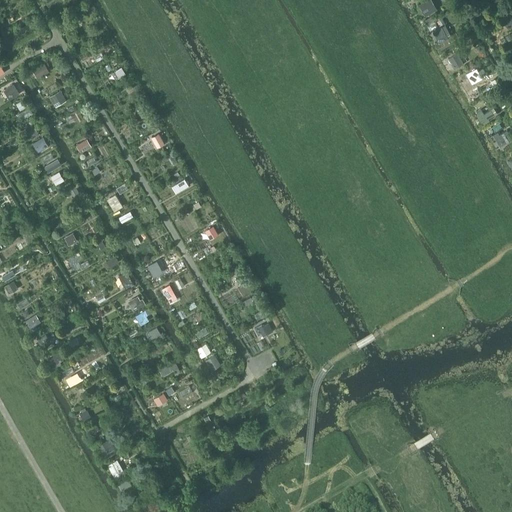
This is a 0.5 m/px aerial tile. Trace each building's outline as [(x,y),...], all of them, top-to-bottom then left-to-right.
[(421,0),(420,1),(421,2),(428,14),(437,9),(431,0),(421,0)] [(431,16),(424,20),(427,24),(429,23),(434,20),(431,16)] [(443,26),(433,32),(439,43),(449,37),(443,26)] [(457,53),(448,58),(454,69),(464,63),(457,53)] [(44,63),(32,69),(36,76),(37,78),(45,73),(48,71),(45,64),(44,63)] [(121,66),(114,71),(119,78),(126,74),(121,66)] [(473,79),(462,86),(468,96),(474,93),(472,90),(478,86),(473,79)] [(14,83),(3,90),(9,100),(20,93),(14,83)] [(60,90),(50,97),(54,104),(65,97),(60,90)] [(25,99),(16,103),(20,110),(28,105),(26,102),(28,101),(27,99),(25,100),(25,99)] [(144,108),(138,112),(141,118),(147,115),(146,112),(144,108)] [(22,120),(33,114),(30,109),(19,114),(22,120)] [(481,109),(476,112),(479,116),(478,117),(481,123),(483,122),(484,124),(489,120),(488,119),(494,115),(491,109),(484,114),(481,109)] [(78,122),(75,116),(68,120),(72,126),(78,122)] [(31,121),(26,124),(27,125),(32,134),(33,136),(38,133),(31,121)] [(498,132),(493,135),(500,146),(511,139),(511,138),(507,130),(499,134),(498,132)] [(159,133),(151,137),(157,148),(165,143),(159,133)] [(44,136),(34,142),(39,151),(49,145),(44,136)] [(87,138),(76,145),(79,150),(82,149),(83,151),(92,146),(87,138)] [(44,164),(54,158),(51,153),(41,159),(44,164)] [(172,154),(168,157),(172,166),(177,163),(172,154)] [(58,158),(45,166),(48,172),(61,165),(58,158)] [(58,171),(49,176),(53,182),(62,177),(58,171)] [(185,178),(172,185),(176,193),(189,185),(185,178)] [(125,183),(117,188),(120,194),(129,189),(125,183)] [(76,186),(69,190),(75,200),(82,196),(76,186)] [(114,201),(109,203),(114,211),(123,206),(115,194),(111,196),(114,201)] [(85,205),(79,209),(82,215),(88,212),(85,205)] [(131,211),(119,217),(122,223),(134,216),(131,211)] [(214,225),(207,230),(212,238),(219,234),(214,225)] [(74,232),(66,237),(70,244),(78,240),(74,232)] [(106,246),(103,242),(96,245),(98,250),(106,246)] [(115,255),(106,261),(110,267),(119,262),(115,255)] [(162,271),(157,261),(148,266),(154,276),(162,271)] [(19,276),(28,271),(26,266),(16,271),(19,276)] [(114,274),(123,269),(121,266),(112,270),(114,274)] [(12,270),(1,277),(3,280),(14,274),(12,270)] [(127,271),(119,276),(125,288),(134,284),(127,271)] [(242,274),(235,279),(239,284),(245,280),(242,274)] [(180,278),(174,281),(179,289),(184,286),(180,278)] [(14,280),(5,286),(9,293),(18,288),(14,280)] [(170,284),(162,288),(170,302),(177,298),(170,284)] [(136,296),(133,291),(126,295),(128,300),(136,296)] [(138,295),(127,301),(133,311),(146,304),(143,298),(140,299),(138,295)] [(254,303),(251,297),(243,301),(246,308),(254,303)] [(26,298),(16,304),(20,310),(30,305),(26,298)] [(150,307),(136,315),(141,325),(144,323),(149,320),(146,316),(153,312),(150,307)] [(264,309),(254,314),(258,321),(267,315),(264,309)] [(36,314),(26,320),(33,331),(38,328),(36,325),(41,322),(36,314)] [(262,325),(254,328),(258,336),(269,330),(270,333),(273,332),(269,323),(263,326),(262,325)] [(157,327),(146,333),(149,340),(159,334),(162,338),(165,336),(163,332),(161,333),(157,327)] [(206,328),(196,334),(199,340),(209,334),(206,328)] [(139,335),(136,329),(128,333),(131,339),(139,335)] [(45,333),(37,338),(41,345),(50,340),(45,333)] [(82,348),(77,338),(68,343),(73,353),(82,348)] [(152,354),(155,360),(157,358),(158,359),(172,350),(170,347),(172,346),(170,342),(166,344),(166,345),(154,352),(152,354)] [(206,343),(196,349),(201,358),(211,352),(206,343)] [(59,350),(47,357),(52,365),(53,365),(60,361),(64,359),(59,350)] [(215,354),(205,360),(212,370),(221,364),(215,354)] [(175,361),(159,369),(163,376),(176,369),(178,372),(180,371),(179,369),(178,367),(175,361)] [(72,376),(67,379),(70,385),(81,379),(80,377),(86,374),(84,370),(78,373),(79,375),(73,378),(72,376)] [(189,385),(179,391),(183,398),(193,392),(189,385)] [(166,389),(169,394),(174,391),(171,386),(166,389)] [(82,397),(78,388),(66,394),(71,403),(82,397)] [(90,400),(101,394),(98,388),(88,394),(90,400)] [(167,398),(163,393),(154,398),(157,404),(167,398)] [(82,412),(80,413),(84,421),(91,417),(87,409),(86,410),(85,407),(81,410),(82,412)] [(96,422),(85,428),(87,432),(89,431),(90,434),(100,429),(96,422)] [(110,438),(99,444),(106,457),(117,451),(110,438)] [(117,459),(108,465),(113,474),(111,476),(114,481),(126,474),(117,459)] [(232,465),(221,471),(226,479),(236,473),(234,469),(236,468),(234,465),(232,466),(232,465)] [(127,476),(114,482),(115,485),(117,484),(118,486),(119,485),(122,489),(131,484),(127,476)]
